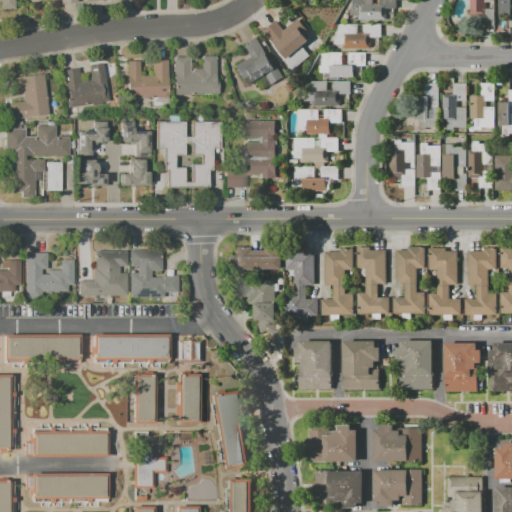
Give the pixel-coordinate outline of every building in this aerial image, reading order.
[(0,0),(14,0),(15,9),(2,9),(2,2),(0,2),(0,0)] [(353,0),(373,0),(373,5),(380,5),(380,0),(398,0),(398,11),(386,11),(386,21),(362,20),(362,16),(351,16),(351,9),(353,9),(353,0)] [(494,0),(494,25),(483,25),(483,15),(470,15),(470,0),(494,0)] [(511,0),(511,27),(510,27),(510,14),(497,14),(497,0),(511,0)] [(264,32),(276,21),(284,30),(298,18),(308,30),(304,33),(315,46),(308,52),(310,55),(293,70),(284,60),(281,63),(267,46),(272,41),(264,32)] [(337,24),(358,25),(358,33),(364,33),(364,25),(382,25),(382,40),(370,40),(370,49),(346,49),(346,45),(335,45),(335,37),(337,37),(337,24)] [(256,37),(275,66),(277,65),(284,76),(271,84),(265,75),(253,84),(248,76),(242,81),(233,67),(248,57),(242,46),(256,37)] [(321,52),(343,52),(343,61),(348,61),(348,52),(366,52),(366,66),(356,66),(354,66),(354,78),(331,78),(331,74),(317,74),(317,65),(321,65),(321,52)] [(172,57),(189,57),(189,69),(200,69),(200,56),(215,56),(215,80),(218,80),(218,95),(173,96),(173,74),(172,75),(172,57)] [(126,61),(140,61),(140,76),(151,76),(151,60),(166,60),(167,98),(126,98),(126,61)] [(60,71),(75,68),(78,82),(90,80),(87,66),(102,64),(108,102),(66,109),(60,71)] [(8,104),(24,102),(23,90),(15,92),(13,78),(43,74),(49,115),(10,121),(8,104)] [(307,81),(327,81),(327,91),(334,91),(334,81),(352,81),(352,98),(340,98),(340,107),(315,107),(315,103),(304,103),(305,95),(307,95),(307,81)] [(438,83),(438,128),(425,128),(426,120),(415,120),(415,95),(425,95),(425,83),(438,83)] [(466,84),(465,131),(446,130),(446,125),(442,125),(442,93),(453,93),(454,83),(466,84)] [(495,83),(494,127),(483,127),(483,131),(474,130),(474,124),(469,124),(469,94),(482,95),(482,83),(495,83)] [(511,90),(511,134),(508,134),(508,125),(497,125),(497,101),(507,101),(508,90),(511,90)] [(298,109),(319,110),(318,118),(325,118),(325,109),(342,109),(341,123),(330,123),(330,134),(307,134),(307,130),(296,130),(296,122),(298,122),(298,109)] [(246,121),(275,120),(276,178),(262,178),(262,174),(246,175),(245,142),(259,142),(259,138),(246,139),(246,121)] [(155,121),(184,121),(184,137),(190,137),(190,121),(219,121),(219,149),(211,149),(211,170),(206,170),(206,188),(165,188),(165,170),(162,170),(162,148),(155,148),(155,121)] [(4,128),(24,128),(24,136),(35,136),(35,125),(54,125),(54,136),(68,136),(68,156),(25,156),(25,160),(42,160),(42,171),(38,171),(38,180),(33,180),(33,198),(22,198),(22,192),(10,192),(10,156),(4,156),(4,128)] [(76,131),(91,131),(91,128),(105,128),(105,141),(102,141),(102,143),(96,142),(96,144),(90,144),(90,157),(76,156),(76,131)] [(119,128),(133,128),(133,131),(149,131),(149,156),(134,156),(133,144),(135,144),(135,140),(132,140),(132,142),(118,142),(118,134),(119,134),(119,128)] [(295,138),(315,138),(315,148),(321,148),(321,138),(339,138),(339,152),(328,152),(328,163),(303,162),(303,160),(292,159),(292,152),(295,152),(295,138)] [(415,140),(415,186),(401,186),(401,176),(394,176),(394,150),(399,150),(399,140),(415,140)] [(493,187),(480,187),(480,178),(469,178),(469,150),(472,150),(472,141),(489,141),(489,150),(494,150),(493,187)] [(467,147),(467,190),(453,190),(453,179),(443,178),(443,155),(446,155),(446,144),(456,144),(456,147),(467,147)] [(417,177),(417,153),(420,153),(420,145),(441,145),(441,190),(427,190),(427,178),(417,177)] [(495,156),(511,156),(511,189),(495,189),(495,156)] [(81,159),(96,159),(96,165),(96,173),(105,173),(105,185),(74,185),(74,182),(77,182),(77,172),(81,172),(81,159)] [(131,159),(142,159),(142,171),(148,171),(149,184),(137,184),(138,186),(130,186),(130,185),(117,185),(117,177),(120,177),(120,173),(128,173),(128,163),(131,163),(131,159)] [(59,162),(45,162),(45,190),(59,190),(59,162)] [(294,167),(316,167),(316,175),(321,175),(321,166),(339,166),(339,181),(330,180),(330,191),(304,191),(304,187),(293,187),(293,179),(294,179),(294,167)] [(224,172),(244,172),(244,187),(224,187),(224,172)] [(236,270),(236,246),(252,246),(252,250),(264,250),(264,246),(281,246),(282,270),(236,270)] [(393,313),(393,297),(404,297),(404,283),(396,283),(396,250),(408,250),(408,246),(425,246),(425,268),(417,268),(417,292),(425,292),(425,312),(393,313)] [(501,246),(511,246),(511,313),(501,313),(501,291),(509,291),(509,273),(502,273),(501,246)] [(357,247),(371,247),(371,250),(386,250),(387,283),(378,283),(378,298),(389,297),(389,313),(358,314),(358,292),(365,292),(365,269),(357,269),(357,247)] [(465,315),(465,299),(476,299),(476,284),(468,284),(467,251),(484,251),(484,247),(497,247),(497,270),(489,270),(489,293),(497,293),(497,314),(465,315)] [(322,315),(322,299),(333,299),(333,284),(325,284),(325,251),(339,251),(339,248),(354,248),(355,270),(346,270),(346,294),(355,294),(355,314),(322,315)] [(429,248),(446,248),(446,251),(458,251),(459,285),(450,285),(450,298),(462,298),(462,314),(429,314),(429,293),(437,293),(437,269),(429,269),(429,248)] [(125,251),(125,266),(117,266),(117,273),(125,273),(125,296),(78,296),(78,280),(92,280),(92,267),(94,267),(94,251),(125,251)] [(129,251),(161,251),(161,271),(150,271),(150,276),(176,276),(176,293),(162,293),(162,298),(129,298),(129,273),(136,273),(136,267),(129,267),(129,251)] [(286,251),(315,251),(315,285),(306,285),(306,298),(318,298),(318,315),(295,315),(295,270),(286,270),(286,251)] [(72,259),(72,285),(67,285),(67,293),(24,293),(24,253),(45,253),(45,269),(40,269),(40,274),(48,274),(48,270),(59,270),(59,259),(72,259)] [(19,256),(19,299),(0,299),(0,256),(7,256),(19,256)] [(235,280),(274,280),(275,331),(279,331),(280,345),(265,345),(265,334),(261,334),(261,323),(255,323),(255,302),(246,302),(246,296),(235,296),(235,280)] [(3,334),(79,334),(79,346),(81,346),(81,362),(3,362),(3,334)] [(92,334),(168,334),(168,361),(88,361),(88,346),(92,346),(92,334)] [(175,339),(200,339),(200,363),(175,363),(175,339)] [(332,388),(300,388),(300,362),(295,362),(295,347),(300,347),(300,341),(332,341),(332,388)] [(344,341),(374,341),(374,347),(380,347),(380,362),(374,362),(374,369),(380,369),(380,389),(345,389),(344,341)] [(432,341),(432,389),(400,389),(400,360),(396,360),(396,347),(400,347),(400,341),(432,341)] [(445,343),(477,343),(477,349),(481,349),(482,363),(476,363),(476,370),(478,370),(478,391),(445,391),(445,343)] [(511,343),(511,391),(491,391),(491,371),(495,371),(495,363),(490,363),(490,350),(494,350),(494,343),(511,343)] [(132,373),(156,373),(156,425),(133,425),(132,373)] [(0,374),(9,374),(9,451),(0,451),(0,374)] [(198,374),(198,422),(177,423),(176,375),(198,374)] [(248,465),(222,470),(209,393),(235,389),(248,465)] [(373,461),(373,429),(380,429),(380,424),(394,424),(394,428),(421,428),(421,446),(421,461),(373,461)] [(309,463),(309,430),(323,430),(323,436),(330,436),(330,430),(338,430),(338,425),(351,425),(351,430),(356,430),(356,463),(309,463)] [(27,430),(107,429),(108,456),(25,457),(25,441),(27,441),(27,430)] [(511,478),(495,478),(495,447),(502,447),(502,442),(511,442),(511,478)] [(133,489),(132,446),(152,446),(153,457),(166,457),(166,473),(153,473),(153,488),(133,489)] [(373,469),(422,470),(422,489),(422,505),(402,505),(402,501),(394,501),(394,505),(380,505),(380,502),(373,502),(373,469)] [(314,471),(362,471),(362,507),(342,507),(342,501),(335,501),(335,503),(314,503),(314,471)] [(25,474),(106,473),(107,498),(25,499),(25,474)] [(482,511),(446,511),(446,505),(451,505),(451,497),(447,497),(447,477),(462,477),(482,477),(482,511)] [(225,511),(225,479),(251,479),(251,511),(225,511)] [(0,511),(0,481),(12,481),(12,511),(0,511)] [(495,511),(495,487),(511,487),(511,511),(495,511)]
